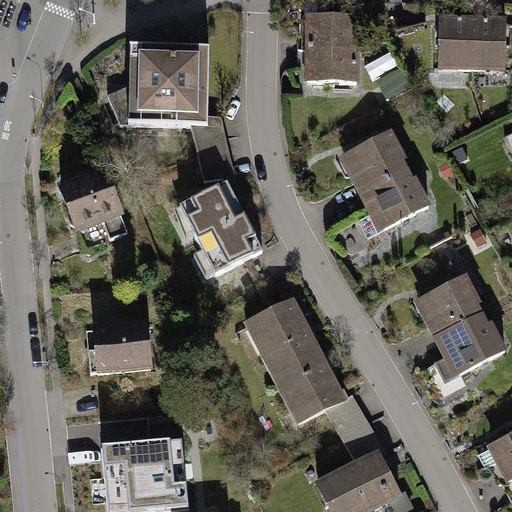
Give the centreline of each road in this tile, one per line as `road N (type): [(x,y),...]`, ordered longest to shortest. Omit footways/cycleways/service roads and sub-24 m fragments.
road 1 (residential): [(264,0),(262,89),(274,186),(302,248),(459,511)]
road 2 (residential): [(33,511),(10,160),(16,120),(61,0)]
